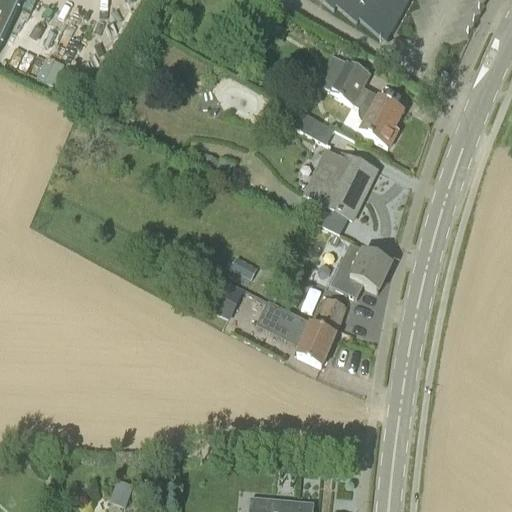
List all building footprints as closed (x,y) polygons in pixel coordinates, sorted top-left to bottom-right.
[(0,0),(0,52),(23,3),(16,0),(0,0)] [(316,0),(333,15),(334,14),(333,13),(335,10),(356,28),(357,27),(356,26),(358,23),(384,45),(385,44),(379,39),(385,27),(393,31),(392,33),(393,33),(410,0),(316,0)] [(388,152),(397,133),(393,131),(403,113),(363,92),(370,79),(333,59),(317,88),(330,95),(330,96),(353,111),(359,114),(358,120),(359,124),(362,128),(358,136),(388,152)] [(325,149),(333,134),(303,117),(295,132),(325,149)] [(343,163),(326,155),(312,184),(328,192),(321,208),(352,223),(363,200),(359,198),(364,187),(367,189),(374,175),(344,160),(343,163)] [(234,188),(237,180),(231,177),(235,168),(219,161),(212,178),(234,188)] [(335,263),(328,277),(358,291),(360,287),(377,297),(390,268),(344,248),(336,264),(335,263)] [(225,324),(243,294),(224,283),(214,278),(208,288),(218,293),(207,314),(225,324)] [(347,310),(326,300),(318,323),(339,334),(347,310)] [(257,330),(296,348),(307,324),(267,306),(257,330)] [(334,333),(318,326),(316,329),(310,327),(309,327),(295,359),(320,371),(338,335),(334,333)] [(123,510),(131,488),(115,483),(107,504),(123,510)] [(312,511),(313,508),(261,503),(260,511),(312,511)]
